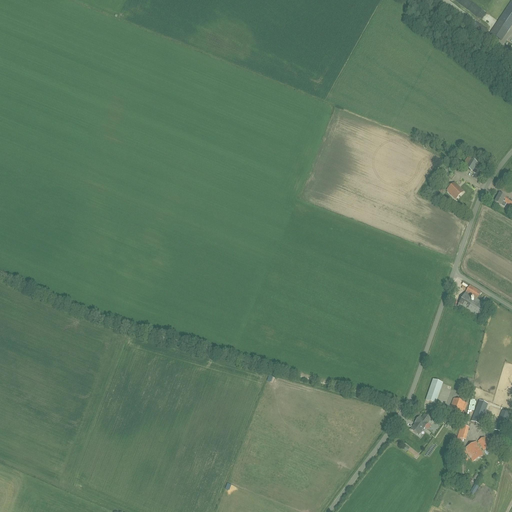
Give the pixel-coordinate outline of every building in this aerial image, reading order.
[(500,18),(490,34),(501,41),(511,25),(511,14),(505,10),(500,18)] [(478,181),(484,172),(479,169),(475,167),(478,163),(467,157),(462,165),(466,168),(472,172),(476,174),(474,178),(478,181)] [(441,182),(447,175),(442,172),(437,178),(441,182)] [(456,199),(463,192),(455,183),(447,190),(456,199)] [(503,202),(505,197),(499,194),(498,194),(497,194),(497,196),(497,197),(498,197),(495,202),(501,206),(501,205),(504,207),(506,204),(503,202)] [(511,207),(511,200),(505,197),(503,202),(506,204),(511,206),(511,207)] [(478,319),(486,305),(476,300),(481,293),(469,286),(457,307),(478,319)] [(432,380),(425,401),(435,404),(442,383),(432,380)] [(463,415),(467,403),(453,399),(449,410),(463,415)] [(479,424),(487,405),(480,402),(472,421),(479,424)] [(502,433),(509,413),(502,411),(495,430),(502,433)] [(425,415),(422,419),(419,417),(415,424),(411,430),(418,435),(423,429),(423,430),(425,428),(428,430),(431,425),(428,423),(431,419),(425,415)] [(465,440),(469,427),(461,425),(454,449),(459,451),(463,439),(465,440)] [(483,450),(490,446),(485,437),(478,441),(483,450)] [(473,462),(483,455),(476,442),(465,449),(473,462)] [(468,491),(474,482),(469,478),(463,488),(468,491)]
